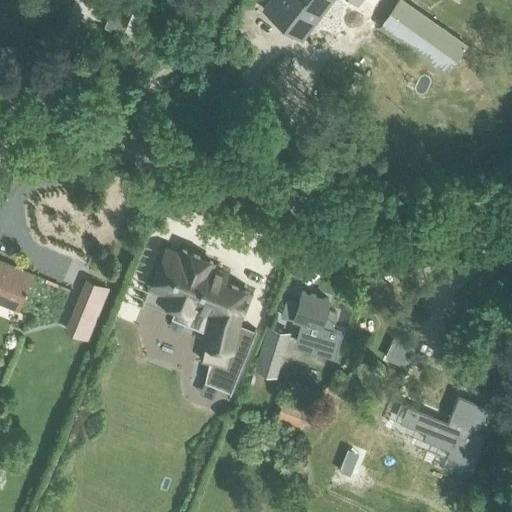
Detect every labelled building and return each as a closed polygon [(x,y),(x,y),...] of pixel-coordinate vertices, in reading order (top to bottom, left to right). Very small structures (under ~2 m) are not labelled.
[(313,4),(318,8),(323,0),(264,0),(260,5),(293,30),(313,4)] [(462,41),(405,0),(367,0),(361,9),(443,68),(462,41)] [(114,1),(105,24),(124,32),(133,8),(114,1)] [(198,97),(191,92),(184,102),(192,107),(198,97)] [(199,256),(197,255),(182,249),(180,254),(165,248),(150,285),(164,291),(161,299),(174,305),(176,305),(192,312),(195,304),(211,311),(201,360),(209,361),(204,381),(229,391),(230,391),(249,346),(248,346),(232,340),(236,322),(237,321),(248,292),(221,281),(225,272),(210,266),(212,262),(199,256)] [(0,259),(0,301),(16,309),(32,272),(0,259)] [(38,273),(23,310),(41,318),(47,306),(61,312),(72,287),(38,273)] [(295,311),(294,313),(308,317),(305,329),(322,334),(319,343),(336,348),(342,327),(333,324),(337,309),(326,306),(329,294),(301,286),(296,303),(289,301),(287,309),(295,311)] [(74,315),(68,330),(87,338),(93,323),(74,315)] [(259,365),(280,372),(292,334),(270,327),(259,365)] [(394,336),(385,356),(404,364),(412,344),(394,336)] [(412,405),(405,422),(425,430),(422,437),(448,447),(445,454),(471,465),(468,471),(469,472),(486,431),(484,431),(483,434),(477,432),(478,428),(488,405),(486,404),(486,405),(460,395),(448,424),(432,417),(433,413),(412,405)] [(300,425),(307,407),(284,398),(277,416),(300,425)] [(346,480),(376,418),(344,402),(314,465),(346,480)] [(280,439),(257,429),(252,445),(275,454),(280,439)]
